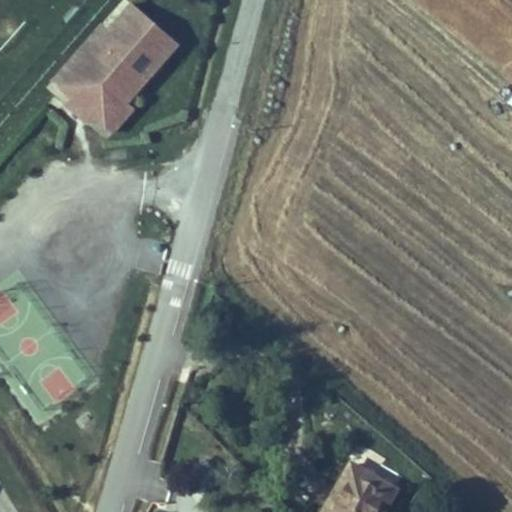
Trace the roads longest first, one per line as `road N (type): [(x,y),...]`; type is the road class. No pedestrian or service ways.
road 1 (residential): [(107,511),(255,0)]
road 2 (track): [(409,0),(511,88)]
